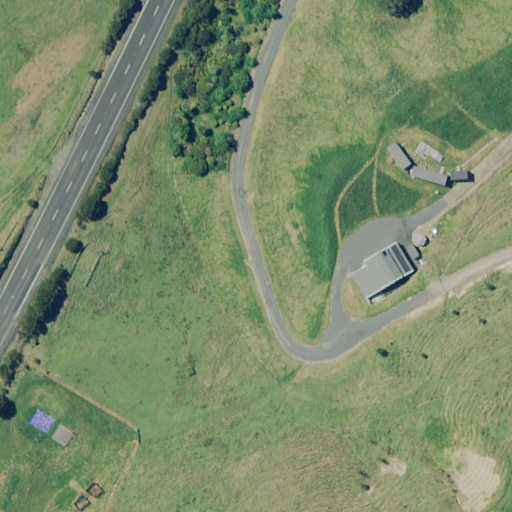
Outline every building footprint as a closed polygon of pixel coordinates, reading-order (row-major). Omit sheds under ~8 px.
[(408,163),(393,141),(384,148),(400,169),(408,163)] [(446,175),(412,166),(409,176),(443,185),(446,175)] [(427,242),(427,239),(427,237),(426,234),(424,233),(422,231),(420,231),(417,231),(415,232),(413,234),(412,236),(411,239),(412,241),(413,243),(414,245),(417,247),(419,247),(422,247),(424,246),(426,244),(427,242)] [(371,254),(388,283),(413,269),(396,240),(371,254)] [(388,283),(371,254),(359,261),(362,266),(350,273),(364,298),(388,283)]
